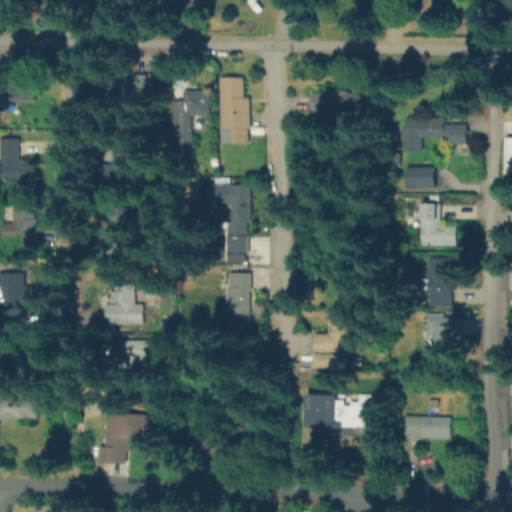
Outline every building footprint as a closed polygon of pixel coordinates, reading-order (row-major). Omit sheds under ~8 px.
[(92,8),(92,0),(129,0),(129,8),(92,8)] [(158,107),(112,107),(112,84),(139,84),(139,74),(158,74),(158,107)] [(13,110),(0,110),(0,77),(37,77),(37,99),(13,99),(13,110)] [(249,79),(249,100),(254,100),(254,128),(226,128),(226,78),(249,79)] [(197,148),(179,148),(179,89),(214,89),(214,117),(197,117),(197,148)] [(313,116),(313,91),(364,91),(364,116),(313,116)] [(462,121),(462,127),(471,127),(471,144),(453,144),(453,139),(429,139),(429,155),(409,155),(409,126),(412,126),(412,121),(462,121)] [(25,142),(25,163),(43,163),(42,181),(0,181),(0,163),(7,163),(7,142),(25,142)] [(121,187),(107,187),(107,167),(121,167),(121,155),(144,156),(144,187),(121,187)] [(439,169),(439,190),(411,190),(411,169),(439,169)] [(254,205),(254,222),(250,222),(250,254),(230,254),(230,222),(235,222),(235,205),(219,205),(219,186),(254,186),(254,205)] [(109,224),(112,224),(112,203),(131,203),(131,250),(121,258),(109,258),(109,224)] [(39,204),(39,223),(44,223),(44,244),(7,244),(7,223),(18,223),(18,204),(39,204)] [(445,205),(445,221),(464,222),(464,246),(425,246),(425,205),(445,205)] [(456,261),(456,271),(458,271),(458,308),(433,308),(433,261),(456,261)] [(229,321),(229,276),(253,276),(252,321),(229,321)] [(0,321),(0,277),(32,278),(32,321),(0,321)] [(139,291),(139,305),(147,305),(147,325),(114,325),(114,291),(139,291)] [(451,316),(451,319),(459,319),(459,334),(451,334),(451,347),(433,347),(433,316),(451,316)] [(333,335),(333,319),(356,319),(356,355),(349,355),(349,370),(317,370),(317,335),(333,335)] [(145,373),(116,373),(116,342),(153,342),(153,361),(145,361),(145,373)] [(337,395),(337,403),(361,403),(361,396),(373,396),(373,430),(337,430),(337,425),(317,425),(317,395),(337,395)] [(0,398),(41,398),(41,421),(0,421),(0,398)] [(202,455),(202,410),(233,411),(233,455),(202,455)] [(161,416),(159,453),(130,451),(129,464),(103,463),(104,447),(109,447),(111,413),(161,416)] [(456,419),(456,441),(409,441),(410,418),(456,419)]
